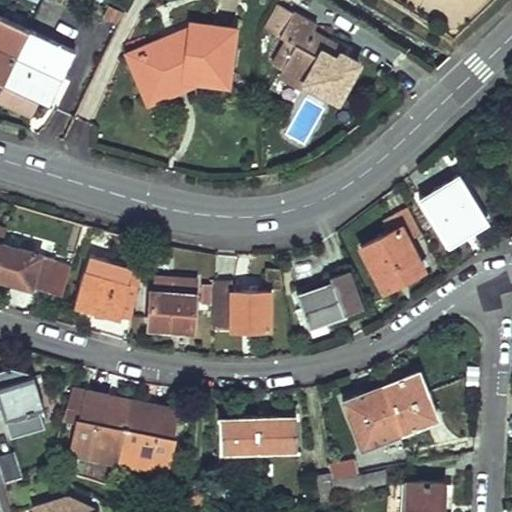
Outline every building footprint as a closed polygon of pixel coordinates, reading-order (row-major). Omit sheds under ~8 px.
[(307,83),(338,100),(359,62),(341,52),(338,58),(322,50),(328,40),(313,32),(316,26),(293,14),(281,37),(288,41),(280,55),(289,59),(283,70),(307,83)] [(29,30),(0,15),(0,83),(3,85),(5,81),(29,30)] [(189,28),(128,53),(148,102),(200,82),(226,85),(234,29),(190,23),(189,28)] [(75,51),(29,30),(5,81),(30,93),(28,96),(43,103),(49,106),(75,51)] [(343,48),(328,40),(322,50),(338,58),(341,52),(343,48)] [(307,83),(283,70),(279,78),(303,91),(307,83)] [(0,94),(39,113),(43,103),(28,96),(30,93),(5,81),(3,85),(0,91),(0,94)] [(459,176),(421,199),(447,242),(484,219),(459,176)] [(389,231),(361,245),(382,287),(403,277),(404,280),(424,269),(409,240),(421,233),(408,207),(383,220),(389,231)] [(3,243),(0,254),(0,277),(45,291),(55,259),(36,253),(38,246),(23,242),(21,248),(3,243)] [(121,316),(133,320),(143,269),(91,253),(77,298),(85,300),(83,308),(120,319),(121,316)] [(72,264),(58,260),(48,292),(63,297),(72,264)] [(268,268),(267,286),(282,286),(279,268),(268,268)] [(348,270),(343,272),(358,312),(363,310),(348,270)] [(332,282),(297,296),(309,327),(343,314),(345,317),(358,312),(343,272),(330,277),(332,282)] [(233,290),(234,280),(216,280),(212,327),(269,327),(270,291),(233,290)] [(196,294),(152,290),(150,327),(193,331),(196,294)] [(85,300),(77,298),(75,306),(83,308),(85,300)] [(419,371),(381,386),(400,433),(437,420),(419,371)] [(32,378),(0,386),(0,399),(10,432),(45,422),(32,378)] [(381,386),(343,400),(362,448),(400,433),(381,386)] [(109,401),(110,397),(87,392),(71,389),(62,418),(78,421),(72,451),(88,454),(88,457),(119,463),(130,406),(109,401)] [(131,401),(110,397),(109,401),(130,406),(131,401)] [(154,406),(131,401),(130,406),(153,410),(154,406)] [(170,439),(176,410),(154,406),(153,410),(130,406),(119,463),(151,470),(152,466),(167,469),(173,439),(170,439)] [(218,421),(219,452),(258,451),(258,416),(228,417),(228,420),(218,421)] [(285,416),(258,416),(258,451),(297,450),(296,419),(286,419),(285,416)] [(16,452),(0,456),(0,465),(5,483),(23,478),(16,452)] [(353,459),(330,464),(331,473),(333,479),(334,479),(356,474),(353,459)] [(387,481),(385,469),(362,473),(364,486),(387,481)] [(331,473),(315,475),(320,504),(336,501),(333,479),(331,473)] [(337,493),(364,487),(364,486),(362,473),(356,474),(334,479),(337,493)] [(202,482),(187,481),(184,511),(200,511),(202,482)] [(441,511),(444,484),(406,481),(404,511),(441,511)] [(450,511),(452,484),(444,484),(441,511),(450,511)] [(67,498),(32,508),(33,511),(96,511),(95,509),(67,498)]
